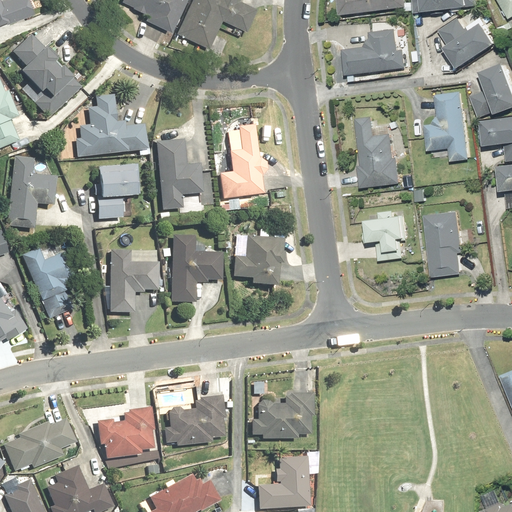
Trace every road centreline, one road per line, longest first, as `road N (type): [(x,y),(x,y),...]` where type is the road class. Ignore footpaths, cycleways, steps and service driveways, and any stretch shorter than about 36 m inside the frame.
road 1 (residential): [(334,329),(0,381)]
road 2 (residential): [(334,329),(299,76)]
road 3 (residential): [(76,0),(112,39),(173,75),(226,82),(299,76)]
road 4 (residential): [(511,317),(334,329)]
road 5 (unknown): [(486,146),(506,317)]
road 6 (unknown): [(299,76),(343,91),(453,84)]
